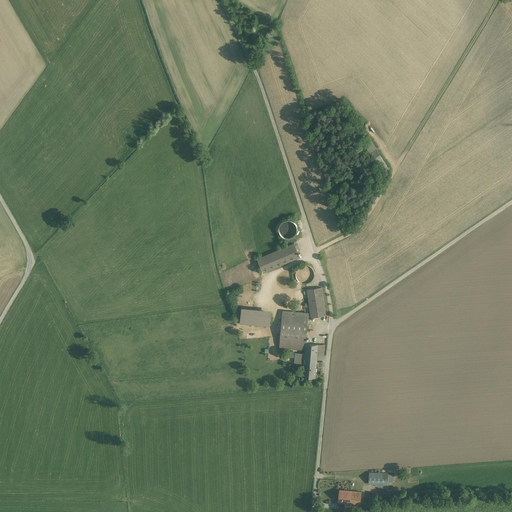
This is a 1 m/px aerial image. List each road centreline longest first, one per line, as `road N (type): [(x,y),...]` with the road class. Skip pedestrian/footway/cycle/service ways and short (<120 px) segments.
road 1 (residential): [(221,0),(263,90),(328,292),(315,511)]
road 2 (track): [(315,250),(360,222),(497,0)]
road 3 (track): [(331,328),(511,202)]
road 4 (residential): [(0,197),(32,262),(0,320)]
